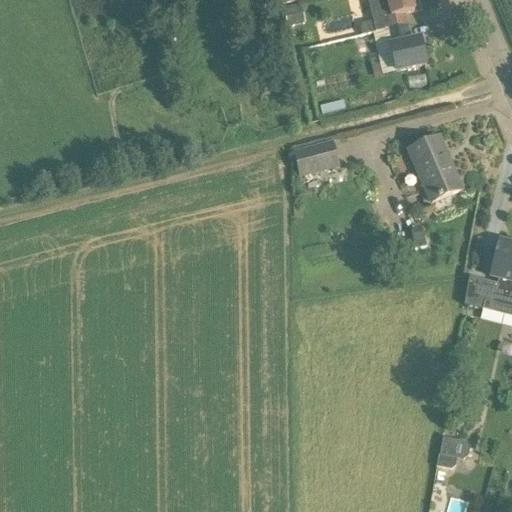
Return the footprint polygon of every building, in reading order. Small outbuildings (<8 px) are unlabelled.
[(361,35),(375,32),(387,30),(406,26),(404,17),(414,15),(410,0),(367,0),(373,24),(362,26),(360,31),(361,35)] [(290,30),(306,26),(302,9),(286,13),(290,30)] [(365,38),(373,80),(426,68),(420,41),(410,44),(406,26),(387,30),(375,32),(361,35),(362,38),(365,38)] [(408,95),(405,91),(400,92),(399,96),(402,100),(406,99),(408,95)] [(431,206),(443,201),(461,193),(439,141),(408,154),(431,206)] [(301,182),(341,171),(334,145),(294,156),(301,182)] [(426,250),(422,231),(410,233),(414,252),(426,250)] [(511,247),(500,244),(491,277),(490,282),(499,284),(497,288),(469,281),(464,308),(483,312),(485,304),(511,311),(511,247)] [(467,445),(443,441),(440,457),(438,457),(436,470),(451,473),(456,469),(457,462),(463,463),(468,458),(470,451),(467,445)]
